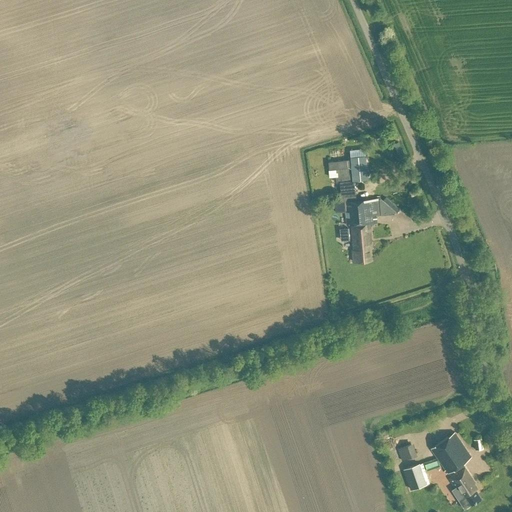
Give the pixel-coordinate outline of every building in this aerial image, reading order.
[(399,142),(394,145),(400,158),(405,156),(399,142)] [(350,158),(353,181),(355,181),(368,180),(366,156),(350,158)] [(349,174),(348,167),(348,159),(329,161),(330,169),(335,168),(336,182),(340,181),(342,200),(356,198),(355,181),(353,181),(352,181),(351,173),(349,174)] [(370,239),(368,222),(378,221),(377,215),(382,215),(380,196),(356,198),(342,200),(336,200),(335,211),(346,211),(347,226),(351,226),(353,250),(351,250),(352,262),(370,260),(368,239),(370,239)] [(448,473),(471,456),(454,432),(431,448),(447,471),(445,472),(446,473),(448,472),(448,473)] [(474,439),(476,449),(483,448),(482,438),(474,439)] [(413,442),(398,447),(402,460),(417,454),(413,442)] [(429,482),(423,462),(404,468),(411,488),(429,482)] [(465,508),(481,497),(473,484),(476,482),(466,466),(450,477),(463,497),(459,499),(465,508)]
